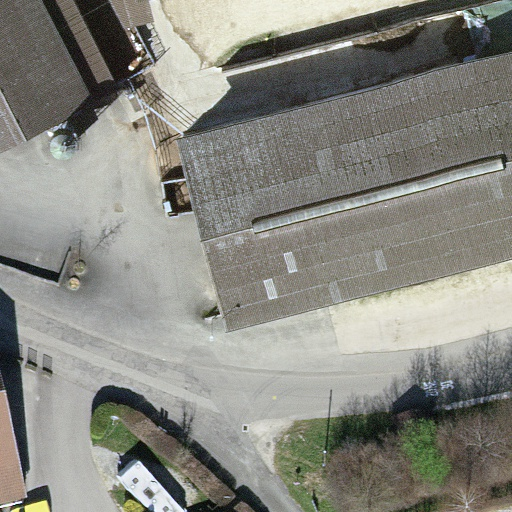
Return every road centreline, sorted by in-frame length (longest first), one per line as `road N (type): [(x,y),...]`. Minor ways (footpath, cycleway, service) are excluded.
road 1 (residential): [(0,320),(122,363),(221,381),(456,366)]
road 2 (track): [(221,381),(228,441),(287,511)]
